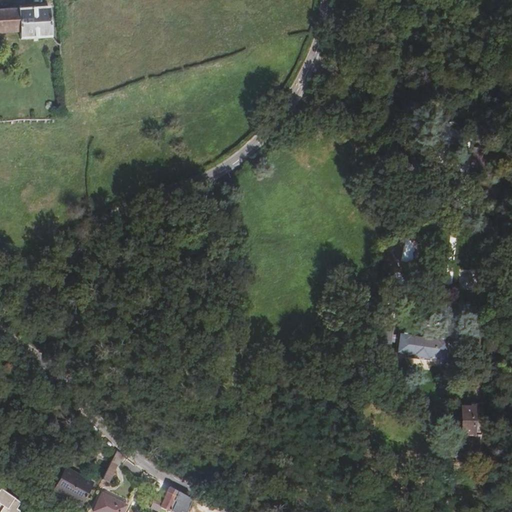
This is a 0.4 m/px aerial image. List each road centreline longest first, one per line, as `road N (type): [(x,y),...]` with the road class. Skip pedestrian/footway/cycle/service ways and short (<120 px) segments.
road 1 (residential): [(0,307),(41,292),(110,223),(246,148),(309,56),(322,0)]
road 2 (track): [(309,56),(428,114),(454,140),(462,179),(447,321)]
road 3 (residential): [(0,335),(47,368),(150,468),(235,511)]
